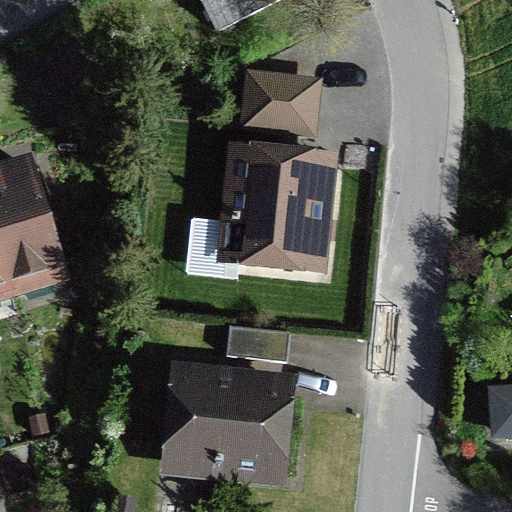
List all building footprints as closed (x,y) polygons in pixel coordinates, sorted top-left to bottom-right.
[(282,6),(279,0),(198,0),(216,38),(282,6)] [(311,85),(245,84),(244,127),(311,129),(311,85)] [(329,167),(229,161),(222,277),(322,283),(329,167)] [(0,286),(58,268),(28,168),(0,176),(0,286)] [(282,335),(225,329),(222,357),(279,363),(282,335)] [(511,384),(485,385),(485,439),(511,439),(511,384)] [(283,405),(171,393),(163,474),(275,486),(283,405)]
